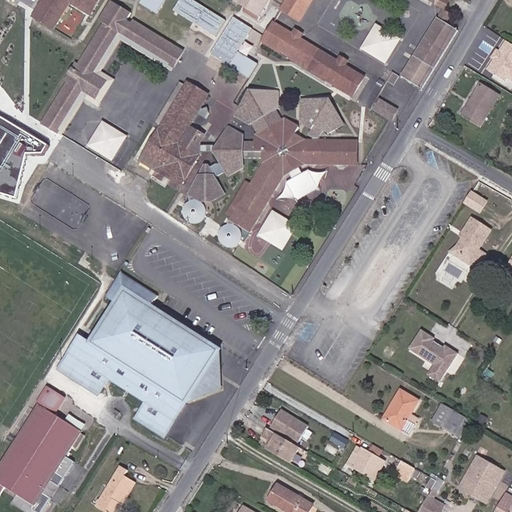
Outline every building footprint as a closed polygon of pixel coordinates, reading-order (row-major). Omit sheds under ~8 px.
[(48,0),(43,0),(33,17),(36,19),(48,0)] [(48,0),(36,19),(53,29),(70,2),(90,15),(99,0),(48,0)] [(157,13),(165,0),(140,0),(139,2),(157,13)] [(223,18),(193,0),(178,0),(172,10),(212,35),(223,18)] [(232,0),(233,0),(261,16),(271,0),(232,0)] [(312,0),(288,0),(282,10),(300,20),(312,0)] [(100,22),(112,2),(111,1),(98,21),(100,22)] [(131,14),(112,2),(100,22),(103,24),(104,24),(95,40),(94,40),(88,49),(89,49),(80,65),(78,64),(76,63),(65,81),(67,83),(68,83),(59,99),(58,98),(52,108),(53,108),(43,124),(58,133),(81,97),(97,70),(127,21),(131,14)] [(446,22),(451,14),(445,11),(440,18),(446,22)] [(233,17),(211,54),(228,64),(253,28),(233,17)] [(402,77),(422,88),(458,30),(438,18),(402,77)] [(131,24),(127,21),(97,70),(101,73),(120,41),(171,71),(174,67),(123,37),(131,24)] [(133,21),(132,22),(157,37),(158,36),(133,21)] [(132,22),(131,24),(123,37),(174,67),(183,52),(167,43),(167,42),(158,36),(157,37),(132,22)] [(377,22),(361,48),(387,64),(403,38),(377,22)] [(301,39),(293,34),(274,23),(264,40),(282,51),(281,54),(289,58),(290,56),(327,78),(325,81),(334,86),(335,83),(354,94),(364,77),(345,66),(338,61),(301,39)] [(104,24),(103,24),(94,40),(95,40),(104,24)] [(295,30),(293,34),(301,39),(303,34),(295,30)] [(511,82),(511,42),(504,38),(487,67),(511,82)] [(45,39),(37,52),(49,59),(57,46),(45,39)] [(167,43),(183,52),(183,51),(167,42),(167,43)] [(89,49),(88,49),(78,64),(80,65),(89,49)] [(249,79),(258,64),(239,52),(229,66),(249,79)] [(338,61),(345,66),(348,62),(340,57),(338,61)] [(101,73),(97,70),(81,97),(85,99),(98,107),(114,81),(101,73)] [(68,83),(67,83),(58,98),(59,99),(68,83)] [(174,106),(186,85),(184,83),(172,104),(174,106)] [(187,83),(186,85),(207,98),(208,95),(187,83)] [(500,96),(481,84),(462,114),(481,126),(500,96)] [(201,108),(207,98),(186,85),(174,106),(172,104),(170,103),(158,124),(162,126),(159,131),(158,131),(139,162),(152,169),(156,162),(163,167),(161,170),(183,183),(199,157),(196,155),(198,151),(215,151),(221,162),(210,168),(208,166),(206,166),(191,193),(196,196),(195,198),(202,201),(205,201),(210,201),(213,200),(218,197),(217,196),(223,192),(212,173),(223,167),(228,176),(243,169),(243,158),(264,158),(263,165),(252,184),(246,181),(226,214),(232,218),(230,220),(231,221),(220,240),(236,250),(247,231),(250,232),(284,175),(306,164),(357,164),(356,142),(319,141),(319,137),(323,131),(329,134),(345,126),(332,100),(302,99),(301,123),(314,130),(310,135),(314,138),(316,138),(316,142),(306,141),(295,135),(298,128),(285,119),(282,121),(276,111),(278,109),(278,92),(250,91),(236,116),(250,125),(253,123),(259,134),(256,136),(255,151),(243,151),(244,137),(229,128),(218,145),(191,145),(189,150),(179,144),(186,133),(194,139),(197,133),(196,127),(191,129),(189,128),(198,114),(206,118),(210,112),(209,108),(202,109),(201,108)] [(85,99),(81,97),(58,133),(62,136),(85,99)] [(392,119),(397,110),(379,100),(374,109),(392,119)] [(42,124),(43,124),(53,108),(52,108),(42,124)] [(47,145),(0,116),(0,194),(16,198),(25,153),(41,153),(47,145)] [(88,145),(114,161),(129,135),(103,119),(88,145)] [(156,162),(152,169),(159,173),(160,172),(161,170),(163,167),(156,162)] [(161,170),(160,172),(182,186),(183,183),(161,170)] [(482,213),(490,200),(471,189),(463,203),(482,213)] [(284,249),(297,222),(272,209),(258,236),(284,249)] [(471,260),(469,264),(476,268),(486,253),(479,249),(491,230),(471,217),(462,232),(466,235),(464,238),(459,245),(461,253),(463,255),(471,260)] [(450,252),(469,264),(471,260),(463,255),(461,253),(459,245),(450,252)] [(213,359),(219,351),(150,307),(158,296),(120,273),(105,296),(116,303),(91,342),(80,335),(59,368),(98,393),(107,379),(146,403),(137,417),(164,435),(191,394),(195,397),(202,394),(207,387),(211,389),(219,386),(218,380),(213,377),(218,369),(217,362),(213,359)] [(436,345),(437,342),(434,340),(435,337),(423,329),(411,348),(436,364),(430,375),(441,382),(460,353),(447,345),(445,347),(442,345),(440,347),(436,345)] [(408,420),(419,401),(401,390),(384,419),(410,435),(416,425),(408,420)] [(62,399),(49,391),(0,466),(0,495),(5,487),(17,495),(34,506),(31,510),(35,511),(42,511),(52,498),(43,493),(50,481),(59,487),(75,462),(66,457),(73,447),(81,433),(82,432),(79,430),(66,422),(53,413),(62,399)] [(466,416),(443,403),(433,422),(455,434),(466,416)] [(194,408),(177,434),(188,441),(205,415),(194,408)] [(271,426),(298,443),(309,426),(281,410),(271,426)] [(482,414),(479,420),(486,423),(489,418),(482,414)] [(66,422),(79,430),(83,425),(70,416),(66,422)] [(466,416),(455,434),(461,438),(471,420),(466,416)] [(300,447),(268,428),(263,435),(269,439),(273,441),(271,444),(268,450),(291,463),(300,447)] [(85,436),(81,433),(73,447),(76,449),(85,436)] [(332,439),(345,446),(348,441),(335,433),(332,439)] [(358,446),(347,464),(375,480),(378,474),(382,475),(385,472),(384,469),(382,468),(386,462),(378,457),(369,452),(358,446)] [(373,446),(369,452),(378,457),(382,451),(373,446)] [(479,475),(485,462),(478,458),(471,471),(479,475)] [(411,475),(415,469),(403,462),(398,470),(410,477),(411,475)] [(503,472),(485,462),(479,475),(471,471),(462,488),(474,495),(476,491),(482,494),(480,498),(487,501),(503,472)] [(120,502),(133,481),(124,475),(127,470),(121,466),(97,507),(105,511),(118,511),(123,504),(120,502)] [(421,473),(415,469),(411,475),(417,479),(421,473)] [(437,480),(432,477),(426,487),(427,487),(423,494),(428,497),(428,496),(432,490),(437,480)] [(439,477),(437,480),(432,490),(437,493),(445,481),(439,477)] [(43,493),(52,498),(59,487),(50,481),(43,493)] [(136,483),(133,481),(120,502),(123,504),(136,483)] [(288,511),(310,511),(315,506),(278,484),(268,500),(288,511)] [(432,490),(428,496),(434,499),(437,493),(432,490)] [(34,506),(17,495),(11,503),(24,511),(35,511),(31,510),(34,506)] [(428,496),(428,497),(425,501),(438,509),(441,503),(434,499),(428,496)] [(511,511),(511,500),(511,501),(504,496),(494,511),(511,511)] [(436,511),(438,509),(425,501),(418,511),(436,511)]
